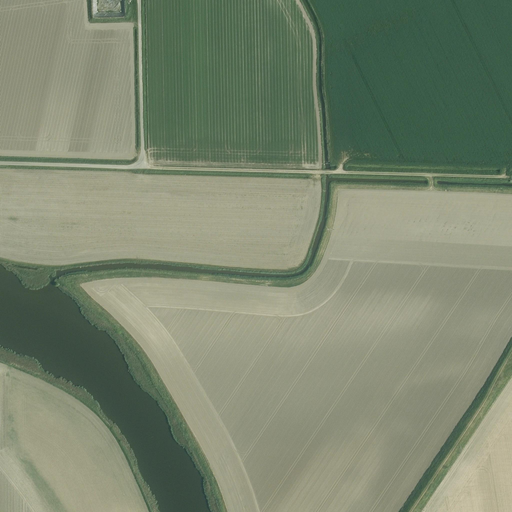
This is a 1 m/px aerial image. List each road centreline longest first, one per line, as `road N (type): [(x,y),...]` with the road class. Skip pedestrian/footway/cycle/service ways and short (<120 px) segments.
road 1 (track): [(502,175),(138,163)]
road 2 (unclassified): [(138,163),(139,0)]
road 3 (unclassified): [(138,163),(0,164)]
